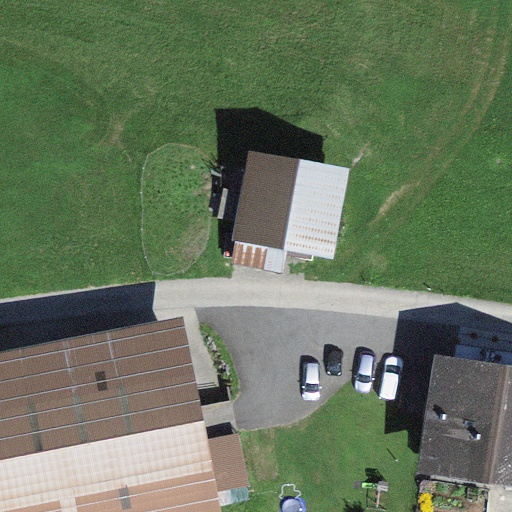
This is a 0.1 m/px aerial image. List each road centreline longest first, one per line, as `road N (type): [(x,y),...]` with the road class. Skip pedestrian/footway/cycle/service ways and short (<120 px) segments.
road 1 (track): [(507,0),(509,31),(380,297)]
road 2 (track): [(200,295),(0,321)]
